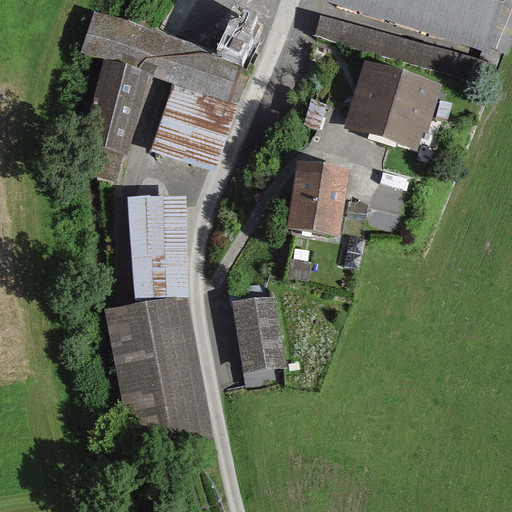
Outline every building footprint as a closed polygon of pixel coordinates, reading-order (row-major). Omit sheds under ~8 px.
[(511,37),(511,0),(318,0),(306,41),(495,87),(511,37)] [(234,111),(261,29),(234,20),(221,59),(125,28),(87,144),(122,155),(146,82),(169,90),(234,111)] [(443,88),(365,64),(344,130),(418,153),(424,135),(428,136),(443,88)] [(147,156),(212,177),(234,111),(169,90),(147,156)] [(350,171),(298,164),(289,232),(341,239),(350,171)] [(185,201),(130,203),(137,309),(107,314),(133,455),(212,441),(186,304),(185,201)] [(271,305),(228,312),(239,381),(282,374),(271,305)]
